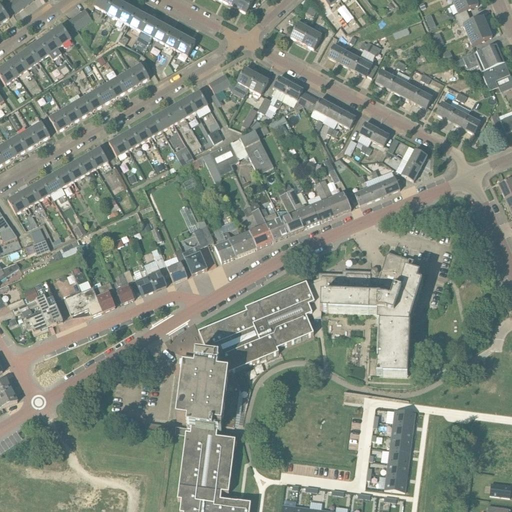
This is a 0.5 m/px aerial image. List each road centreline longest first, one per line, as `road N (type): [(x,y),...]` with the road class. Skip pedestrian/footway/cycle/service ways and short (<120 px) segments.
road 1 (residential): [(200,306),(298,248),(462,179)]
road 2 (residential): [(245,42),(0,186)]
road 3 (residential): [(462,179),(448,150),(245,42)]
road 4 (residential): [(12,362),(167,299),(187,297),(200,306)]
road 5 (residential): [(39,403),(200,306)]
road 6 (residential): [(39,403),(80,478),(122,484),(132,492),(131,511)]
